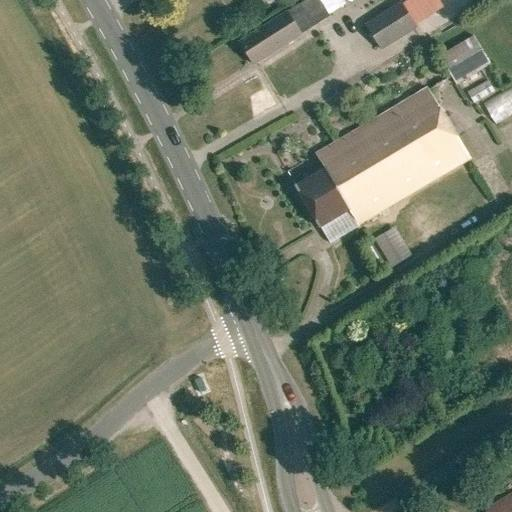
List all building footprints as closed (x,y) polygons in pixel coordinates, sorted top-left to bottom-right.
[(253,65),(280,48),(325,20),(312,0),(308,0),(280,17),(280,18),(267,26),(267,27),(240,44),(253,65)] [(381,49),(417,27),(414,22),(408,12),(401,1),(365,24),(381,49)] [(416,7),(408,12),(414,22),(422,17),(416,7)] [(455,85),(490,64),(474,37),(439,58),(455,85)] [(490,80),(469,91),(475,103),(496,92),(490,80)] [(511,86),(484,104),(496,124),(511,114),(511,86)] [(319,230),(328,245),(357,227),(470,160),(427,88),(315,156),(323,170),(294,188),(319,230)] [(376,239),(394,267),(415,254),(397,226),(376,239)] [(511,511),(511,493),(483,511),(511,511)]
